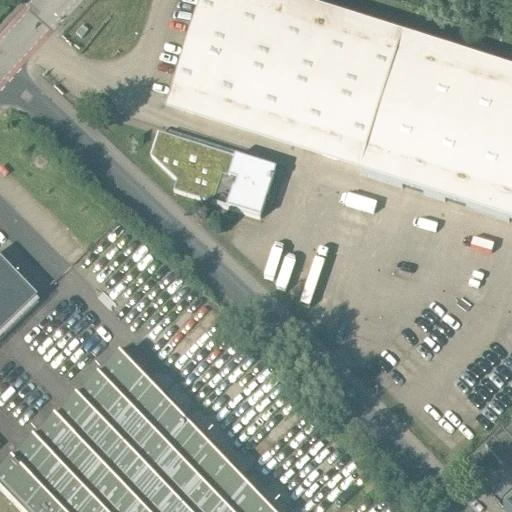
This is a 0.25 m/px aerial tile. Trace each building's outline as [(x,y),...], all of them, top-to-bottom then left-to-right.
[(511,73),(281,0),(201,0),(165,113),(511,223),(511,73)] [(275,171),(159,134),(152,157),(177,182),(174,192),(260,219),(275,171)] [(0,261),(0,337),(38,301),(0,261)] [(132,349),(0,475),(0,489),(22,511),(274,511),(146,378),(153,371),(132,349)] [(511,459),(511,423),(511,422),(485,447),(504,467),(511,459)] [(511,511),(511,501),(502,511),(503,511),(511,511)]
